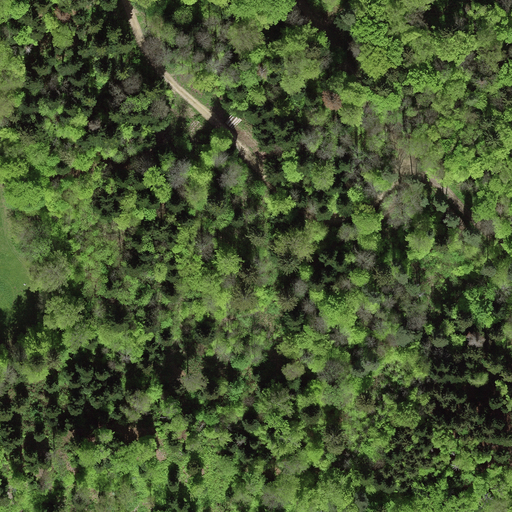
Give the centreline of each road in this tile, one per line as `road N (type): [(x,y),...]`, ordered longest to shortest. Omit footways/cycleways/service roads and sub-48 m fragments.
road 1 (track): [(399,167),(366,206),(341,218),(287,201),(161,69),(126,0)]
road 2 (track): [(299,0),(393,135),(399,167)]
road 3 (track): [(401,154),(511,250)]
